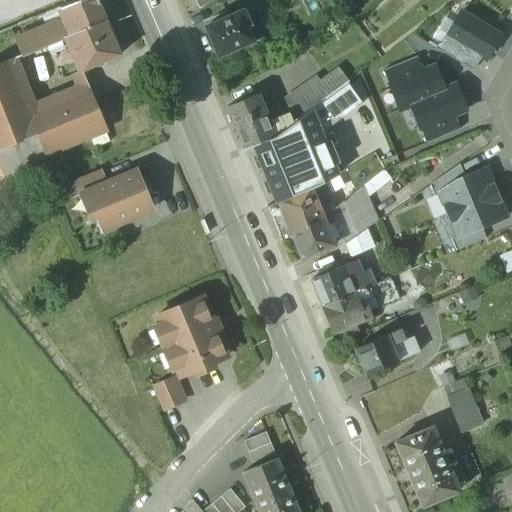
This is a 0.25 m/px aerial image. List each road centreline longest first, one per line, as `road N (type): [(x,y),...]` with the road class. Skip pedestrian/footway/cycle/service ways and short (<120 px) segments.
road 1 (tertiary): [(160,34),(304,378)]
road 2 (residential): [(304,378),(264,392),(144,511)]
road 3 (tertiary): [(304,378),(361,511)]
